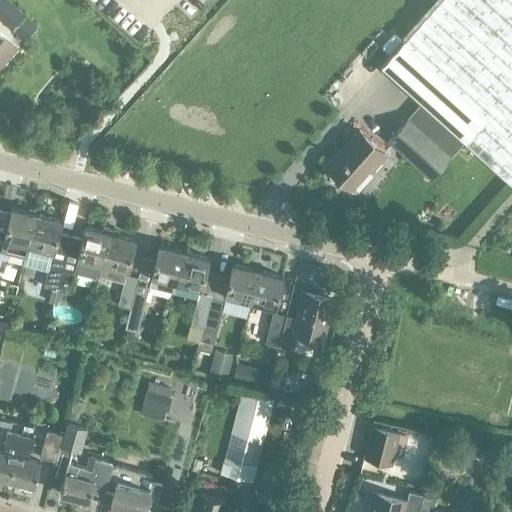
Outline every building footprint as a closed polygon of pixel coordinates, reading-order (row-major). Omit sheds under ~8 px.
[(11,0),(0,0),(0,21),(11,31),(26,13),(11,0)] [(511,0),(459,0),(392,76),(420,102),(407,116),(408,117),(388,139),(429,175),(449,153),(451,155),(463,141),(510,184),(511,181),(511,0)] [(0,63),(1,65),(17,46),(0,30),(0,63)] [(371,168),(386,152),(360,129),(328,164),(351,185),(369,166),(371,168)] [(12,207),(8,222),(0,220),(0,257),(6,259),(8,252),(25,256),(37,213),(12,207)] [(62,220),(37,213),(25,256),(23,264),(48,270),(44,285),(51,287),(48,301),(53,302),(70,233),(59,230),(62,220)] [(85,225),(83,236),(70,233),(53,302),(62,304),(65,291),(69,292),(75,270),(99,276),(110,232),(85,225)] [(135,238),(110,232),(99,276),(123,281),(117,304),(130,307),(138,276),(126,273),(127,269),(127,270),(135,238)] [(176,281),(184,251),(160,244),(151,280),(138,276),(130,307),(119,351),(129,354),(135,330),(138,331),(143,311),(149,285),(175,292),(176,288),(178,282),(176,281)] [(185,251),(184,251),(176,281),(178,282),(176,288),(185,291),(186,284),(201,288),(208,257),(185,251)] [(225,294),(250,300),(258,269),(233,263),(225,294)] [(283,275),(258,269),(250,300),(275,306),(283,275)] [(191,323),(203,326),(211,295),(198,292),(191,323)] [(297,317),(286,314),(278,345),(292,349),(297,332),(321,338),(331,299),(304,292),(297,317)] [(211,295),(203,326),(200,340),(213,343),(217,330),(225,299),(211,295)] [(277,345),(286,314),(273,311),(264,342),(277,345)] [(228,374),(235,349),(216,344),(209,369),(228,374)] [(268,378),(269,365),(239,364),(238,377),(268,378)] [(149,377),(140,409),(165,415),(174,383),(149,377)] [(220,472),(252,481),(274,398),(241,389),(220,472)] [(80,451),(87,425),(68,421),(61,446),(80,451)] [(371,423),(364,452),(363,456),(392,464),(400,430),(371,423)] [(55,461),(62,433),(47,430),(40,457),(55,461)] [(0,477),(9,480),(20,435),(7,432),(4,444),(5,444),(3,452),(0,451),(0,477)] [(20,435),(9,480),(35,487),(41,462),(27,458),(29,450),(31,451),(34,439),(20,435)] [(100,458),(100,457),(90,455),(87,466),(68,461),(60,493),(89,501),(92,489),(104,492),(112,461),(100,458)] [(162,483),(153,480),(154,475),(114,464),(110,480),(117,482),(111,506),(133,511),(144,511),(149,496),(158,498),(162,483)] [(425,487),(424,494),(422,494),(417,511),(437,511),(431,510),(434,497),(435,497),(437,490),(425,487)] [(417,511),(422,494),(409,490),(406,500),(373,491),(367,511),(417,511)] [(222,511),(225,500),(199,493),(194,511),(222,511)]
